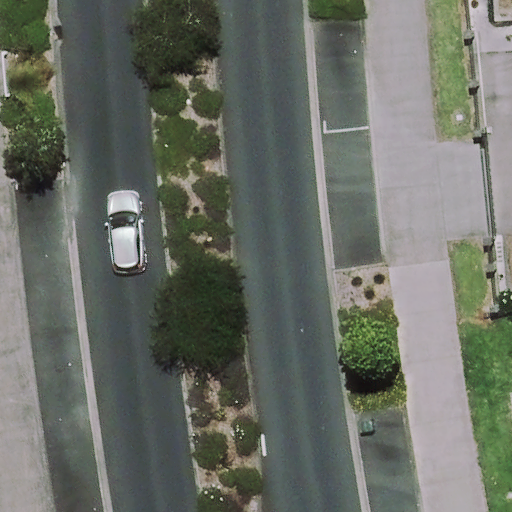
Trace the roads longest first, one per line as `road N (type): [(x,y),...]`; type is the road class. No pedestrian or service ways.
road 1 (secondary): [(255,0),(287,346),(323,511)]
road 2 (secondary): [(140,511),(104,0)]
